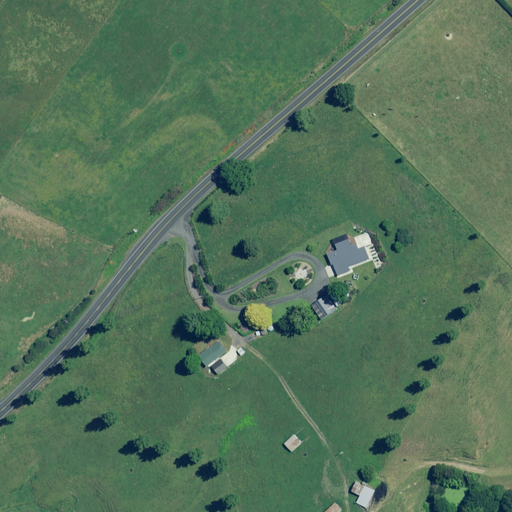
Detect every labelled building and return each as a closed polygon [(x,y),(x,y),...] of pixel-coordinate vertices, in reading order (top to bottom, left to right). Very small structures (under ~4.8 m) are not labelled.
[(354,247),(351,240),(338,246),(340,251),(330,255),(340,277),(352,272),(351,268),(371,260),(365,247),(361,249),(359,245),(354,247)] [(332,302),(329,298),(315,307),(323,320),(334,313),(328,305),(332,302)] [(228,353),(221,343),(202,358),(209,368),(228,353)] [(247,353),(243,348),(239,351),(243,356),(247,353)] [(303,443),(296,435),(286,445),(296,455),(300,450),(298,448),(303,443)] [(377,491),(359,481),(353,493),(362,497),(359,504),(368,508),(377,491)]
